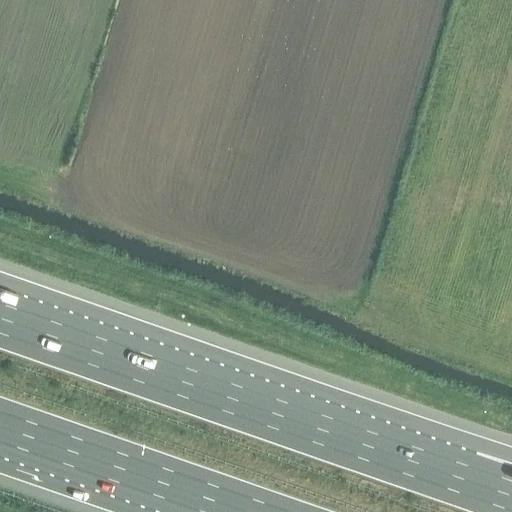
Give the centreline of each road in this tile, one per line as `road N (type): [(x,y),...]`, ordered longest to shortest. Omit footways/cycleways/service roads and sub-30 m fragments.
road 1 (motorway): [(467,480),(0,318)]
road 2 (motorway): [(0,423),(252,511)]
